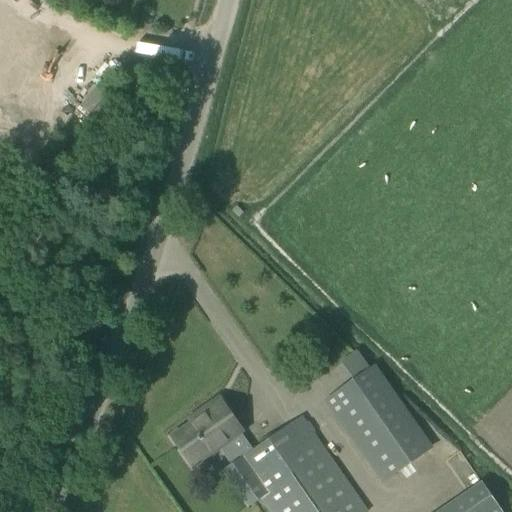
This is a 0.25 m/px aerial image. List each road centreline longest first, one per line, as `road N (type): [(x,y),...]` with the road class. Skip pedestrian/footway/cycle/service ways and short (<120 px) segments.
road 1 (unclassified): [(43,511),(93,411),(220,0)]
road 2 (unknown): [(28,0),(201,70)]
